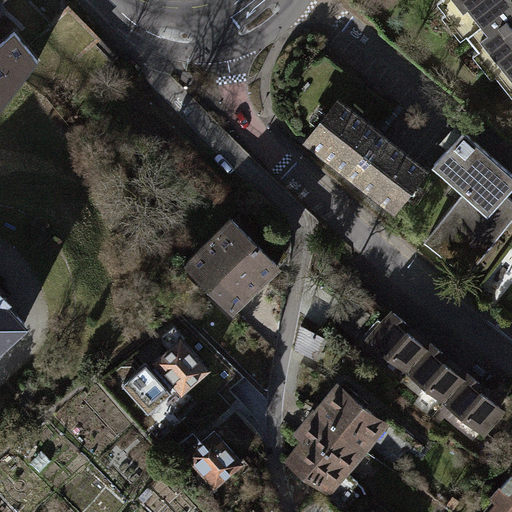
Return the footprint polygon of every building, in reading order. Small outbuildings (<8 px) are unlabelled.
[(511,0),(459,0),(511,70),(511,0)] [(74,66),(102,37),(71,6),(42,34),(74,66)] [(0,114),(37,64),(13,38),(0,49),(0,114)] [(340,101),(309,138),(395,211),(426,174),(340,101)] [(511,197),(511,184),(463,145),(432,184),(459,206),(427,245),(470,279),(511,227),(511,209),(506,205),(511,197)] [(237,223),(185,274),(230,320),(283,270),(237,223)] [(0,296),(0,356),(30,329),(0,296)] [(392,313),(367,344),(488,441),(508,416),(487,398),(491,393),(468,374),(464,380),(446,366),(450,361),(429,344),(425,349),(410,337),(414,331),(392,313)] [(298,355),(318,364),(328,343),(300,330),(298,355)] [(188,343),(155,369),(180,400),(213,373),(188,343)] [(393,429),(339,386),(296,439),(304,445),(285,468),(331,505),(393,429)] [(164,398),(146,413),(158,426),(175,411),(164,398)] [(217,434),(179,466),(210,502),(247,471),(217,434)] [(511,511),(511,482),(488,511),(511,511)]
